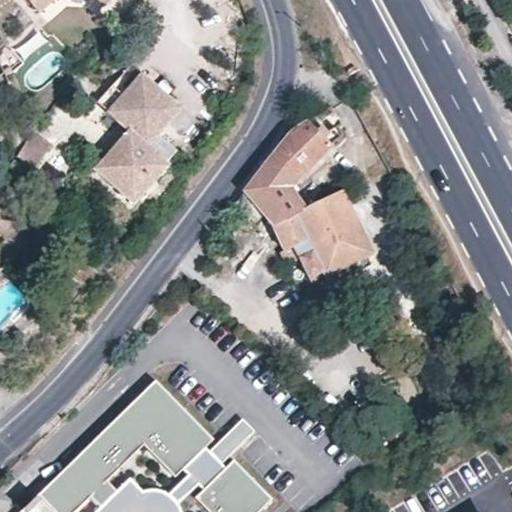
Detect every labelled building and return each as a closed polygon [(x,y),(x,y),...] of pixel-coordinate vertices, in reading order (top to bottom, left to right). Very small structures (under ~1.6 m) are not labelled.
[(103,0),(24,0),(32,9),(43,0),(91,0),(96,6),(103,0)] [(126,131),(144,147),(176,110),(138,76),(120,97),(109,86),(94,103),(106,113),(126,131)] [(323,137),(309,122),(291,133),(271,157),(244,191),(246,193),(266,215),(275,226),(286,252),(283,254),(289,265),(300,260),(315,254),(324,274),(326,277),(332,274),(368,258),(372,256),(344,192),(306,209),(292,187),(333,147),(330,144),(339,136),(332,128),(323,137)] [(35,131),(17,152),(32,165),(50,144),(35,131)] [(144,147),(126,131),(93,169),(131,202),(164,165),(144,147)] [(1,175),(14,185),(26,170),(13,160),(1,175)] [(266,215),(246,193),(238,204),(244,210),(243,212),(251,221),(254,219),(258,223),(266,215)] [(368,258),(332,274),(337,284),(373,268),(368,258)] [(154,378),(32,495),(47,511),(74,511),(93,494),(104,506),(119,492),(107,479),(144,443),(175,475),(180,468),(202,446),(212,439),(154,378)] [(189,476),(168,498),(172,500),(175,505),(197,484),(207,487),(227,467),(221,461),(250,431),(241,422),(210,453),(202,446),(180,468),(189,476)] [(207,487),(197,497),(212,511),(255,511),(272,496),(235,459),(227,467),(207,487)] [(97,511),(179,511),(175,505),(172,500),(168,498),(156,493),(142,496),(130,483),(119,492),(104,506),(97,511)] [(24,509),(26,511),(47,511),(32,495),(24,509)]
